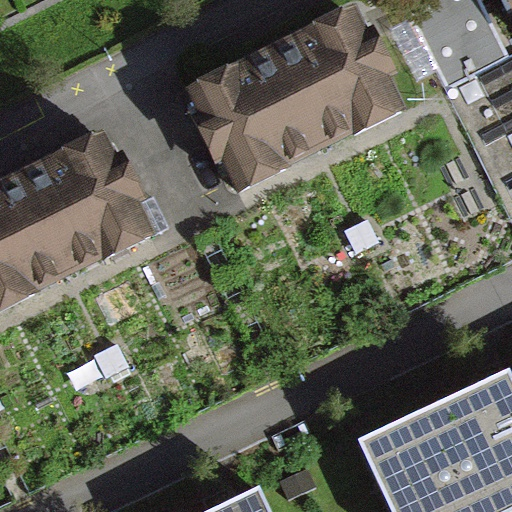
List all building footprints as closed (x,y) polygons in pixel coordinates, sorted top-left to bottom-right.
[(236,158),(250,187),(418,105),(400,70),(407,67),(391,34),(385,36),(373,12),(204,94),(220,125),(214,128),(230,161),(236,158)] [(511,190),(511,59),(460,85),(511,190)] [(0,310),(162,232),(145,196),(152,193),(136,160),(130,162),(118,138),(0,195),(0,310)] [(511,511),(511,378),(510,373),(358,446),(390,511),(511,511)] [(270,511),(261,492),(218,511),(270,511)]
